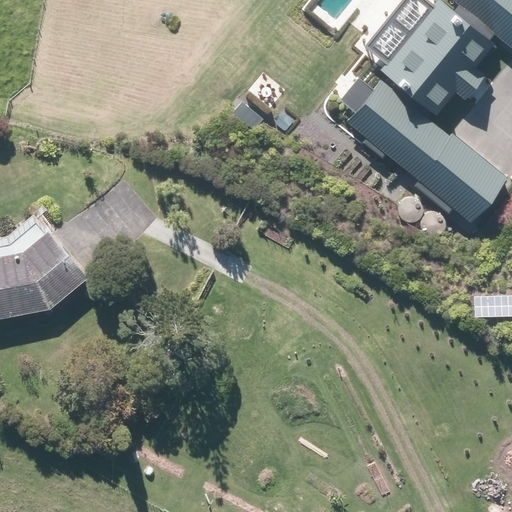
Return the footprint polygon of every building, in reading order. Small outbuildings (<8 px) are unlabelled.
[(425,119),(430,112),(435,116),(455,92),(465,101),(484,77),(474,69),(493,45),(488,41),(493,35),(511,50),(511,0),(448,0),(457,7),(452,13),(437,0),(432,6),(424,0),(403,0),(364,49),(385,65),(380,72),(395,84),(390,90),(380,82),(372,91),(358,80),(340,102),(354,114),(346,123),(366,139),(362,143),(382,159),(385,154),(418,180),(413,186),(447,213),(451,207),(470,223),(506,179),(450,134),(448,136),(425,119)] [(241,102),(232,114),(253,130),(262,118),(241,102)] [(409,195),(406,195),(404,196),(401,197),(399,199),(397,201),(396,203),(395,205),(394,208),(394,210),(395,213),(395,216),(397,218),(398,220),(400,222),(402,223),(405,224),(407,225),(410,225),(413,225),(415,224),(417,223),(417,225),(417,228),(418,230),(419,232),(420,235),(422,236),(425,238),(427,239),(430,239),(432,239),(435,239),(437,238),(440,237),(442,235),(444,234),(445,231),(446,229),(447,226),(447,224),(446,221),(446,219),(444,216),(443,214),(441,212),(439,211),(436,210),(434,209),(431,209),(428,210),(427,210),(426,210),(424,211),(425,209),(424,207),(423,204),(422,202),(421,200),(419,198),(416,196),(414,195),(411,195),(409,195)] [(90,275),(50,228),(25,248),(0,253),(0,316),(52,306),(90,275)] [(511,294),(475,295),(475,316),(511,316),(511,294)]
